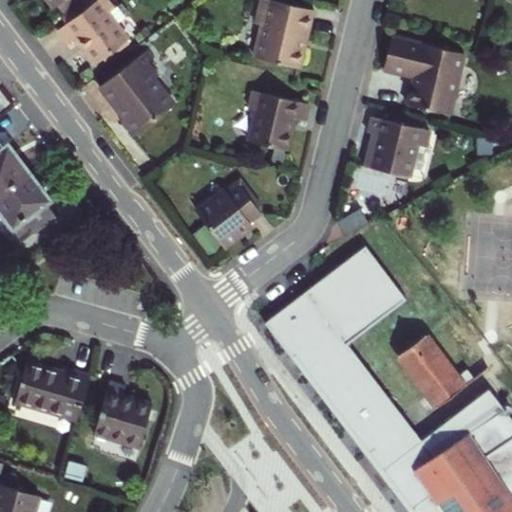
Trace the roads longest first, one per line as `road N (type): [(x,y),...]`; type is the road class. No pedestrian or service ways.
road 1 (residential): [(208,306),(310,224),(366,0)]
road 2 (tertiary): [(0,33),(208,306)]
road 3 (tertiary): [(215,315),(350,511)]
road 4 (residential): [(171,344),(54,306),(22,314),(0,333)]
road 5 (residential): [(157,511),(198,401),(194,377),(171,344)]
